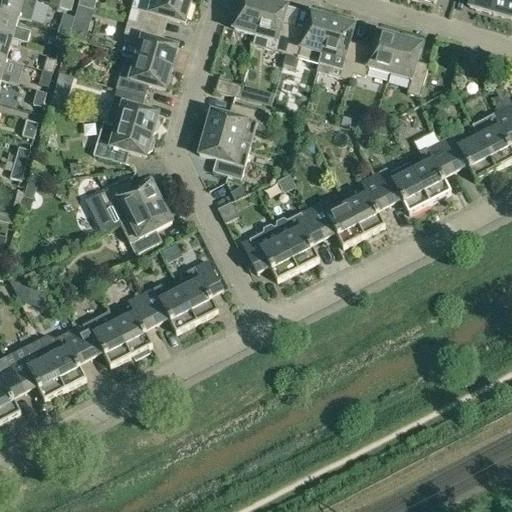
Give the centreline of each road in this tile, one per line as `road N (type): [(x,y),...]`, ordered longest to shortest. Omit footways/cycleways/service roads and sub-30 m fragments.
road 1 (residential): [(265,327),(176,159),(222,0)]
road 2 (residential): [(0,463),(265,327)]
road 3 (residential): [(265,327),(511,200)]
road 4 (residential): [(511,47),(343,0)]
